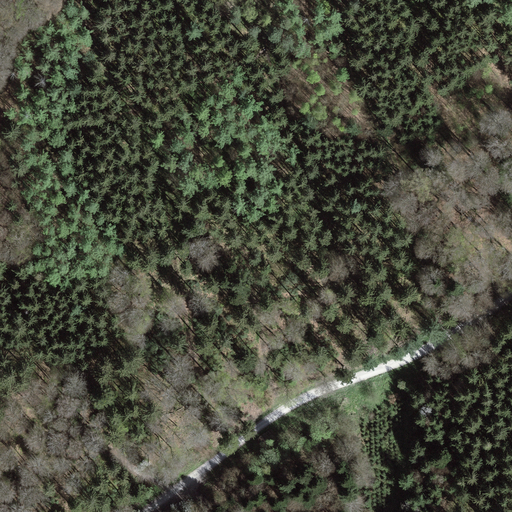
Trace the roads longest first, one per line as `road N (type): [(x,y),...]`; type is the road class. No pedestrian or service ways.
road 1 (track): [(511,294),(427,353),(307,395),(181,488)]
road 2 (track): [(174,492),(0,375)]
